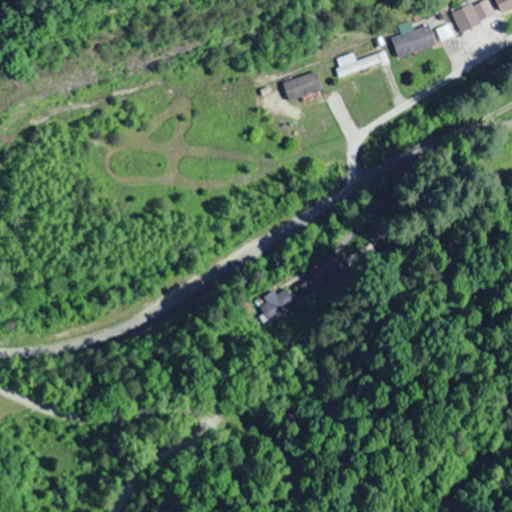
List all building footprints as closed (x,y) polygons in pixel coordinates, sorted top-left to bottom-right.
[(511,0),(501,0),(505,8),(511,4),(511,0)] [(479,22),(469,2),(449,12),(459,32),(479,22)] [(427,24),(411,29),(409,21),(397,24),(400,33),(389,37),(396,57),(434,44),(427,24)] [(375,53),(354,61),(351,53),(335,58),(338,66),(334,68),(337,78),(379,62),(375,53)] [(263,299),(278,318),(298,303),(283,284),(263,299)]
